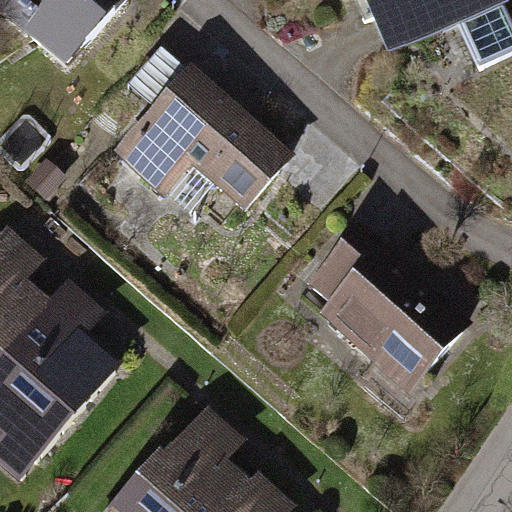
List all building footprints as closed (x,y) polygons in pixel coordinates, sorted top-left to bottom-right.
[(0,0),(0,8),(68,68),(127,0),(0,0)] [(511,29),(498,0),(366,0),(390,50),(456,20),(480,71),(511,56),(511,29)] [(288,162),(192,80),(125,158),(166,193),(191,164),(246,211),(288,162)] [(0,369),(48,315),(10,282),(32,257),(7,235),(0,243),(0,369)] [(401,287),(352,245),(314,289),(338,309),(330,318),(413,390),(463,332),(406,282),(401,287)] [(70,290),(48,315),(0,369),(0,405),(21,424),(13,433),(42,459),(116,374),(71,335),(93,311),(70,290)] [(233,511),(248,496),(209,462),(231,437),(207,416),(164,464),(160,460),(114,511),(233,511)] [(259,483),(248,496),(233,511),(272,511),(281,502),(259,483)]
